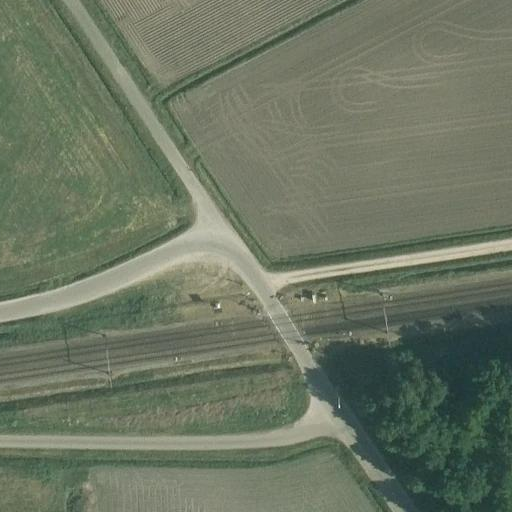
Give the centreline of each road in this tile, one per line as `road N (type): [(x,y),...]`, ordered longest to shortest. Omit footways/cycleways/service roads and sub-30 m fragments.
road 1 (unclassified): [(0,446),(258,443),(312,430),(337,412)]
road 2 (unclassified): [(219,233),(68,0)]
road 3 (track): [(511,246),(261,284)]
road 4 (unclassified): [(0,316),(43,308),(219,233)]
road 5 (unclassified): [(337,412),(261,284),(219,233)]
